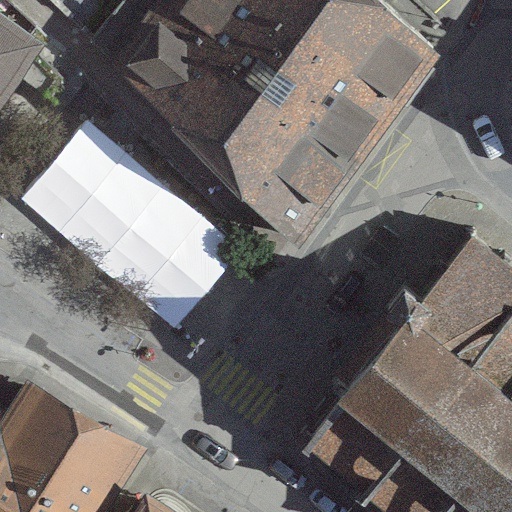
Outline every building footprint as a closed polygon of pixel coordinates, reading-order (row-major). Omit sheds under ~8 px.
[(127,0),(90,41),(114,66),(153,13),(136,0),(127,0)] [(435,52),(379,0),(162,0),(153,13),(114,66),(291,246),(435,52)] [(0,78),(27,39),(0,20),(0,78)] [(511,511),(511,274),(468,238),(387,338),(307,436),(400,511),(511,511)] [(30,382),(6,416),(0,425),(0,511),(107,511),(148,448),(30,382)]
